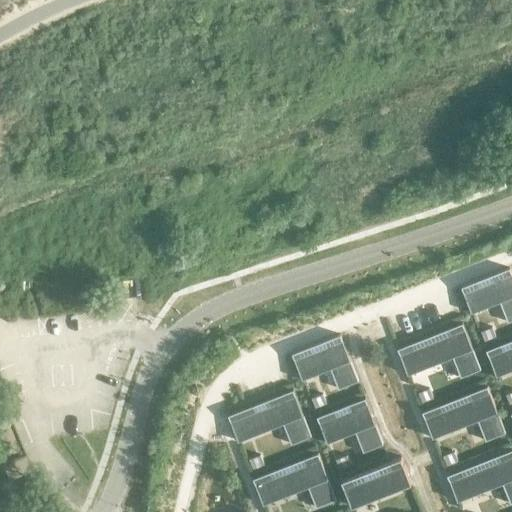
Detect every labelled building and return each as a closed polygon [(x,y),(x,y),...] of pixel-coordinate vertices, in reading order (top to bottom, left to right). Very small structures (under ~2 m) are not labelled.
[(511,275),(509,268),(460,287),(470,313),(472,313),(470,308),(497,297),(507,323),(511,320),(511,275)] [(461,324),(396,350),(407,376),(408,375),(406,371),(450,354),(459,378),(479,370),(461,324)] [(491,327),(480,331),(484,341),(495,336),(491,327)] [(340,335),(291,354),(301,380),(303,379),(301,375),(328,364),(338,389),(358,381),(340,335)] [(511,339),(485,351),(495,377),(497,376),(495,372),(511,365),(511,339)] [(486,387),(421,413),(432,439),(433,439),(431,434),(475,417),(484,441),(504,433),(486,387)] [(428,389),(417,393),(421,403),(432,399),(428,389)] [(292,390),(228,416),(238,442),(239,441),(237,437),(281,419),(291,444),(311,436),(292,390)] [(322,393),(310,398),(314,408),(326,403),(322,393)] [(365,398),(316,417),(326,443),(327,443),(326,438),(353,427),(363,452),(383,444),(365,398)] [(511,452),(511,451),(446,476),(457,502),(458,502),(456,497),(500,480),(510,505),(511,503),(511,452)] [(453,452),(442,456),(446,466),(457,462),(453,452)] [(317,453),(252,479),(263,505),(264,504),(262,500),(306,483),(315,507),(336,499),(317,453)] [(259,455),(248,459),(252,469),(263,465),(259,455)] [(345,456),(336,459),(340,469),(349,465),(345,456)] [(401,457),(341,481),(351,507),(352,506),(351,502),(408,479),(409,483),(411,483),(401,457)]
